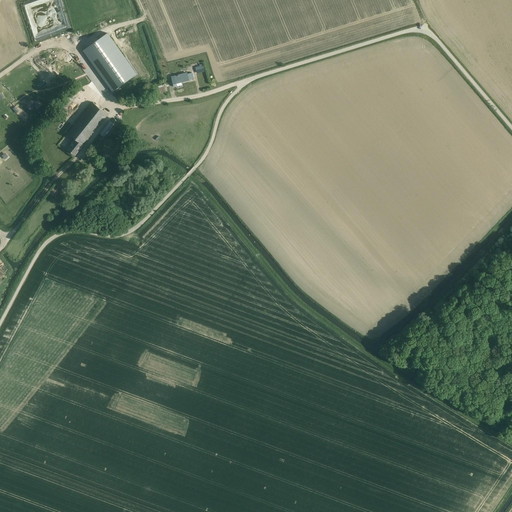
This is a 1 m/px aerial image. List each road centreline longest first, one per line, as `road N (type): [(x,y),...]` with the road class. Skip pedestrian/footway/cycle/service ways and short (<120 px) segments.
road 1 (unclassified): [(244,81),(420,29),(511,129)]
road 2 (track): [(0,249),(53,177),(121,107)]
